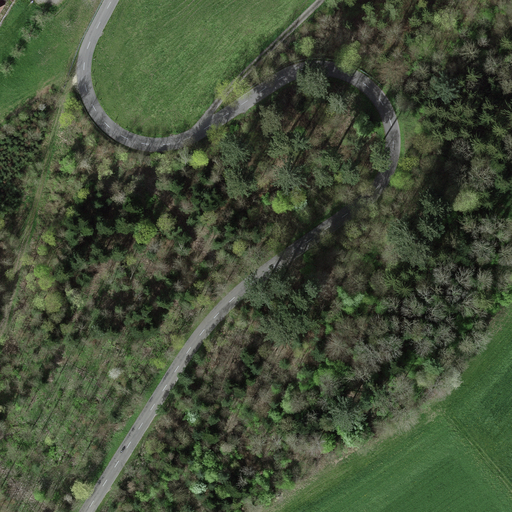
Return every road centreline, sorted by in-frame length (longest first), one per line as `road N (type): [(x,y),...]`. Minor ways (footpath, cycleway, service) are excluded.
road 1 (tertiary): [(87,511),(221,310),(365,201),(393,147),(389,118),(372,89),(317,66),(293,71),(187,137),(154,145),(131,140),(101,120),(83,77),(87,48),(111,0)]
road 2 (track): [(202,130),(219,99),(319,0)]
